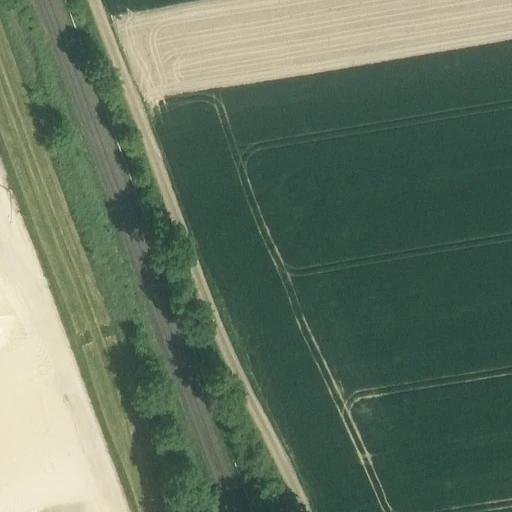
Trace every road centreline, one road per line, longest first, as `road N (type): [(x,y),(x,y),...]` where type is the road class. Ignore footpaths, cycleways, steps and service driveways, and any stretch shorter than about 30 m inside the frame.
road 1 (track): [(93,0),(237,390),(302,511)]
road 2 (track): [(6,0),(68,174),(105,310)]
